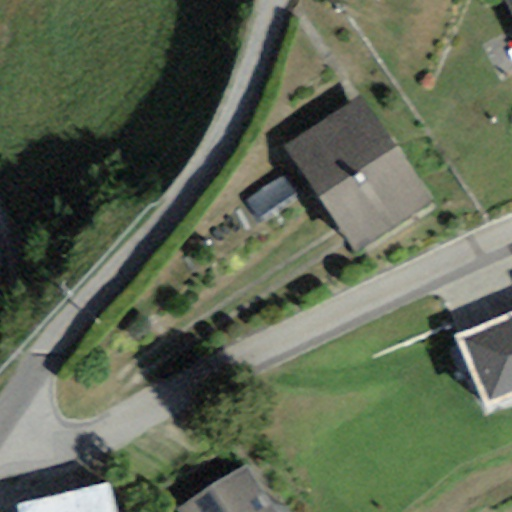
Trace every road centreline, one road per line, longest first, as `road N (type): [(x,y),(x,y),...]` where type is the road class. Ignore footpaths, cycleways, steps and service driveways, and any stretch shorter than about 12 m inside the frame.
road 1 (residential): [(0,453),(64,445),(511,239)]
road 2 (unclassified): [(0,428),(46,353),(233,101),(267,0)]
